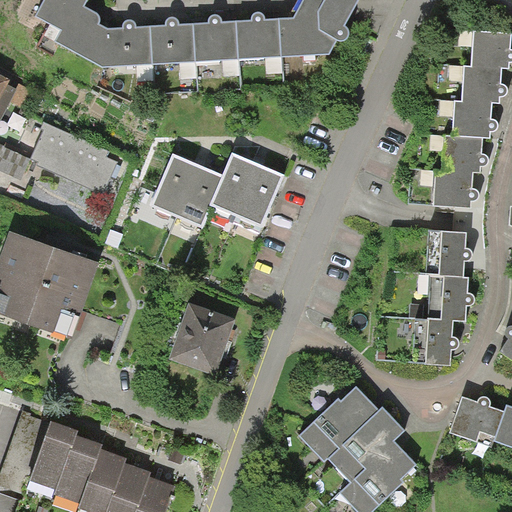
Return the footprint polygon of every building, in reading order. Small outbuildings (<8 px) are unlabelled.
[(88,0),(46,0),(37,18),(49,26),(44,36),(103,69),(329,57),(337,43),(339,44),(342,44),(344,44),(346,43),(348,41),(349,37),(349,35),(348,33),(347,31),(344,29),(353,13),(360,0),(305,0),(304,3),(295,21),(265,22),(265,20),(264,18),(263,16),(261,15),(259,15),(256,15),(254,16),(253,18),(252,21),(252,23),(223,24),(223,22),(222,20),(220,18),(218,17),(216,17),(213,17),(211,19),(210,21),(209,23),(209,25),(180,27),(180,24),(178,22),(177,21),(175,20),(173,19),(170,20),(169,21),(167,23),(167,25),(167,28),(137,30),(137,27),(136,25),(135,24),(132,22),(130,22),(128,22),(126,23),(124,25),(123,27),(123,30),(108,31),(99,26),(100,25),(100,21),(100,19),(99,17),(97,15),(84,8),(88,0)] [(505,36),(471,35),(471,69),(494,70),(505,70),(505,63),(510,63),(511,61),(511,54),(510,54),(505,54),(505,36)] [(471,69),(460,69),(460,104),(485,104),(494,104),(494,97),(499,97),(503,94),(503,89),(499,88),(494,88),(494,70),(471,69)] [(10,81),(0,75),(0,123),(11,101),(27,109),(35,94),(20,86),(17,92),(7,87),(10,81)] [(460,104),(451,104),(451,138),(476,138),(485,139),(485,131),(490,131),(493,129),(494,124),(490,122),(485,122),(485,104),(460,104)] [(110,153),(44,123),(40,130),(44,133),(32,159),(39,163),(37,167),(96,193),(98,188),(107,191),(120,163),(108,157),(110,153)] [(451,138),(442,139),(442,173),(466,173),(476,173),(476,166),(481,166),(485,164),(485,159),(482,157),(476,157),(476,138),(451,138)] [(189,163),(170,155),(148,206),(171,216),(193,164),(191,164),(189,163)] [(247,162),(229,155),(220,176),(207,206),(231,216),(253,165),(247,162)] [(198,166),(193,164),(171,216),(198,228),(207,206),(220,176),(201,168),(198,166)] [(258,167),(253,165),(231,216),(258,227),(280,175),(258,167)] [(442,173),(432,173),(432,208),(466,208),(466,201),(472,201),(475,198),(475,193),(472,192),(466,192),(466,173),(442,173)] [(429,277),(458,278),(458,261),(465,261),(468,257),(468,254),(465,250),(460,250),(460,233),(425,232),(424,277),(429,277)] [(51,249),(5,234),(0,249),(0,309),(71,333),(95,264),(51,249)] [(428,321),(447,321),(462,321),(462,305),(469,305),(471,301),(468,296),(462,296),(463,279),(458,278),(429,277),(428,321)] [(236,322),(189,305),(169,361),(216,377),(236,322)] [(428,321),(410,320),(409,365),(446,365),(446,351),(452,351),(456,345),(453,339),(447,339),(447,321),(428,321)] [(506,342),(499,353),(511,362),(511,328),(504,327),(501,331),(501,338),(506,342)] [(340,400),(301,437),(325,462),(329,458),(353,482),(341,494),(357,511),(376,511),(407,483),(403,478),(417,465),(397,444),(395,441),(405,431),(401,427),(384,408),(381,411),(376,406),(359,389),(344,403),(340,400)] [(479,402),(464,397),(451,433),(493,448),(495,441),(511,447),(511,407),(509,406),(507,412),(491,406),(492,404),(492,402),(491,400),(490,398),(488,397),(485,397),(483,397),(482,398),(480,400),(479,402)] [(0,473),(0,487),(25,497),(30,484),(52,425),(30,417),(31,415),(23,412),(0,473)] [(78,435),(52,425),(30,484),(57,494),(76,439),(78,435)] [(102,448),(76,439),(57,494),(56,498),(81,507),(100,453),(102,448)] [(100,453),(81,507),(79,511),(82,511),(107,511),(124,468),(126,463),(100,453)] [(124,468),(107,511),(138,511),(149,480),(150,477),(124,468)] [(149,480),(138,511),(166,511),(175,489),(149,480)]
